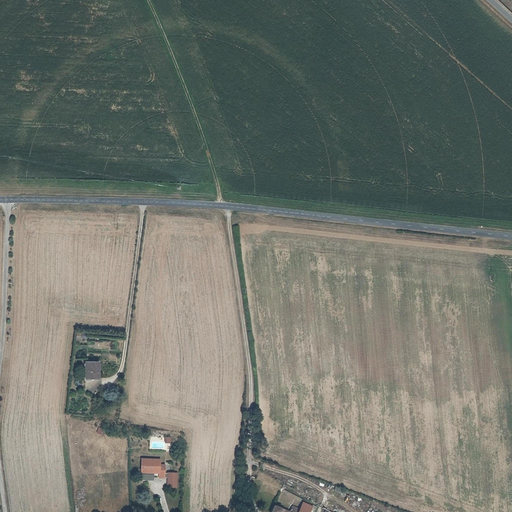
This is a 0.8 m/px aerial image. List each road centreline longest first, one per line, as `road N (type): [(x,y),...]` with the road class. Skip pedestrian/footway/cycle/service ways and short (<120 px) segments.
road 1 (tertiary): [(6,200),(225,205),(511,236)]
road 2 (track): [(225,205),(251,375),(249,450)]
road 3 (track): [(225,205),(148,0)]
road 4 (track): [(104,381),(121,367),(144,202)]
road 5 (unclassified): [(0,350),(6,200)]
